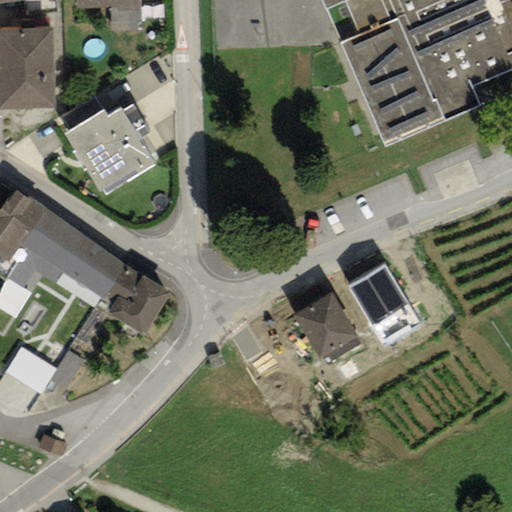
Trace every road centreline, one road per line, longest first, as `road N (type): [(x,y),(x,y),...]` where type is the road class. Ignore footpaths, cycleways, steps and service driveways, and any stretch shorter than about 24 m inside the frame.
road 1 (residential): [(205,303),(296,275),(511,179)]
road 2 (residential): [(181,0),(186,197),(171,263)]
road 3 (residential): [(39,488),(172,369),(198,337),(205,303)]
road 4 (residential): [(0,162),(171,263)]
